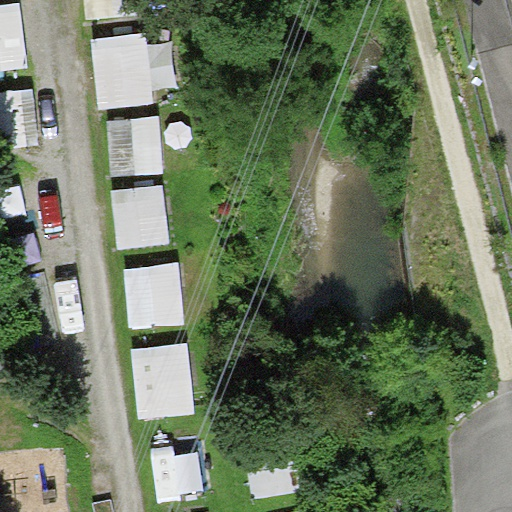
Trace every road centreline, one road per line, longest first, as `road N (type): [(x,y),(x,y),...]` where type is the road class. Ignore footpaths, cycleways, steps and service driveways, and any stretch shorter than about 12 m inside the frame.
road 1 (track): [(511,380),(408,0)]
road 2 (track): [(472,511),(468,463),(511,405)]
